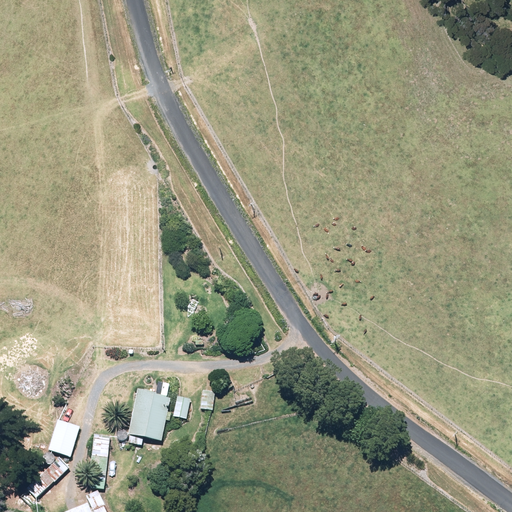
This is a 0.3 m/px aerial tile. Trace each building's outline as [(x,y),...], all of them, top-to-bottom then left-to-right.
[(56,361),(51,370),(58,373),(62,364),(56,361)] [(139,389),(130,434),(131,435),(130,443),(142,446),(144,437),(162,441),(167,421),(170,421),(172,413),(169,413),(172,399),(167,398),(170,384),(160,382),(157,393),(139,389)] [(203,391),(201,410),(213,411),(215,392),(203,391)] [(178,397),(174,417),(187,420),(191,400),(178,397)] [(113,414),(119,416),(122,409),(116,407),(113,414)] [(59,421),(49,451),(72,458),(81,428),(59,421)] [(105,490),(111,437),(95,435),(89,489),(105,490)] [(60,458),(28,489),(37,499),(55,482),(56,482),(70,468),(60,458)] [(87,497),(94,511),(108,511),(99,491),(87,497)]
